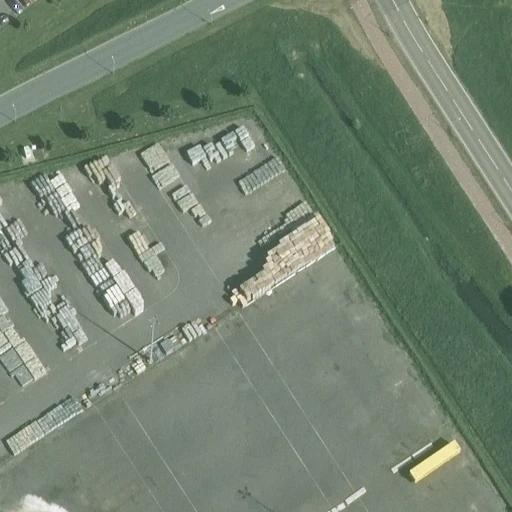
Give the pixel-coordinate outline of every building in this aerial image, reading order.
[(52,165),(36,173),(42,186),(58,178),(52,165)] [(301,338),(367,306),(353,276),(287,308),(301,338)] [(179,355),(206,341),(198,325),(171,339),(179,355)] [(344,353),(326,357),(329,366),(321,368),(324,383),(350,377),(344,353)] [(299,392),(320,384),(315,369),(293,376),(299,392)] [(242,432),(258,424),(254,415),(267,408),(259,393),(243,401),(250,416),(237,423),(242,432)] [(48,422),(74,426),(76,411),(50,407),(48,422)] [(313,419),(318,429),(336,420),(330,410),(313,419)]
